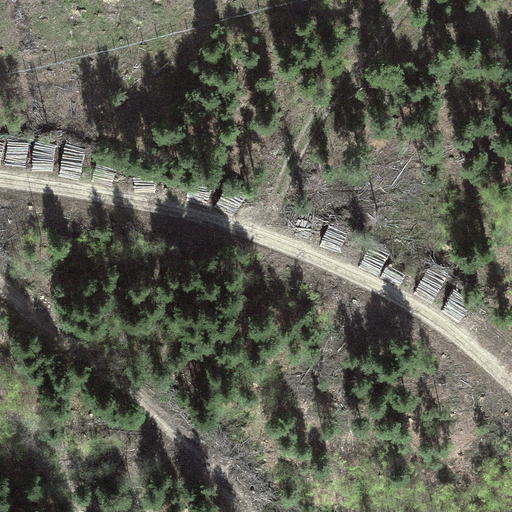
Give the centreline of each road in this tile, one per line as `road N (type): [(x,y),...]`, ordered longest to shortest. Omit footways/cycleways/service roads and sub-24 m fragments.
road 1 (track): [(0,193),(290,241),(511,370)]
road 2 (track): [(407,0),(295,142),(257,235)]
